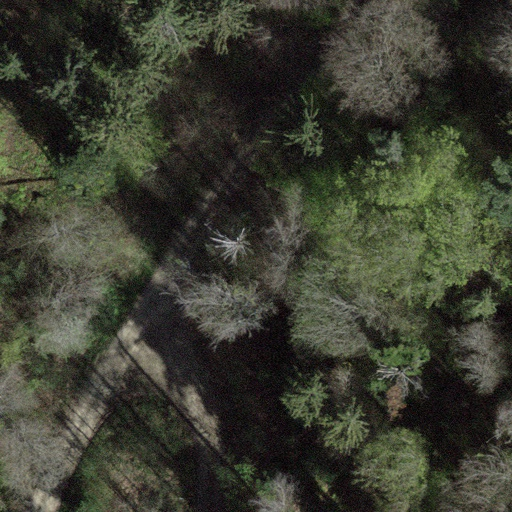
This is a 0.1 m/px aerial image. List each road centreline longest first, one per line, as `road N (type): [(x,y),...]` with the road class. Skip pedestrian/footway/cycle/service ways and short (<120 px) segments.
road 1 (track): [(392,0),(311,53),(218,168),(38,511)]
road 2 (track): [(219,511),(214,432),(179,374),(132,321)]
